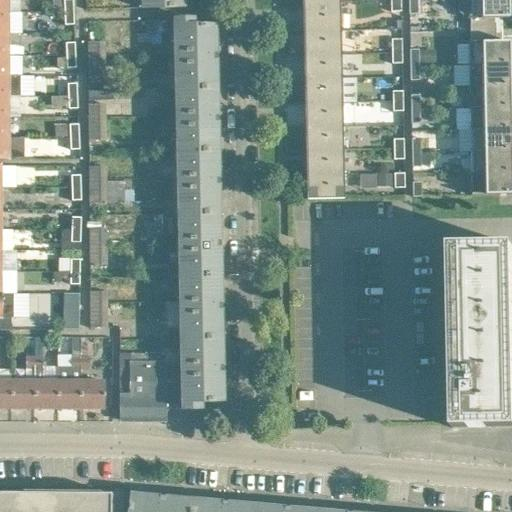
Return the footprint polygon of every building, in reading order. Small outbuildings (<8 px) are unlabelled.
[(63,1),(64,13),(73,13),(72,0),(63,1)] [(182,8),(182,0),(140,0),(141,9),(182,8)] [(400,9),(399,0),(389,0),(390,9),(400,9)] [(417,15),(416,0),(407,0),(408,15),(417,15)] [(458,0),(458,13),(464,18),(469,18),(470,31),(467,31),(496,31),(496,23),(494,23),(494,19),(508,19),(507,0),(458,0)] [(339,6),(339,4),(302,7),(302,32),(339,31),(339,6)] [(388,25),(387,9),(374,10),(375,26),(388,25)] [(73,26),(73,13),(64,13),(64,26),(73,26)] [(192,20),(172,20),(174,90),(216,90),(214,26),(192,26),(192,20)] [(340,55),(339,31),(302,32),(303,56),(340,55)] [(496,39),(496,31),(467,31),(467,32),(470,32),(470,43),(467,43),(467,45),(468,45),(468,65),(467,65),(467,66),(508,65),(508,42),(494,43),(494,39),(496,39)] [(104,43),(88,43),(88,60),(104,60),(104,43)] [(75,56),(74,44),(65,44),(66,56),(75,56)] [(401,54),(401,44),(390,44),(391,54),(401,54)] [(418,50),(409,50),(409,66),(418,66),(418,50)] [(401,64),(401,54),(391,54),(391,64),(401,64)] [(340,79),(340,55),(303,56),(303,80),(340,79)] [(75,69),(75,56),(66,56),(66,69),(75,69)] [(104,79),(104,60),(88,60),(88,79),(104,79)] [(509,87),(508,65),(467,66),(468,66),(469,87),(468,87),(509,87)] [(419,81),(418,66),(409,66),(409,82),(419,81)] [(341,103),(340,79),(303,80),(304,104),(341,103)] [(67,85),(67,97),(77,97),(76,84),(67,85)] [(509,108),(509,87),(468,87),(468,88),(469,88),(469,108),(468,108),(468,109),(509,108)] [(217,152),(216,90),(174,90),(161,90),(161,104),(174,104),(175,153),(217,152)] [(113,102),(113,92),(88,92),(88,102),(113,102)] [(402,102),(402,92),(391,92),(392,102),(402,102)] [(419,96),(410,96),(410,110),(419,110),(419,96)] [(77,109),(77,97),(67,97),(68,110),(77,109)] [(116,114),(155,116),(155,103),(116,101),(116,114)] [(402,112),(402,102),(392,102),(392,112),(402,112)] [(341,127),(341,103),(304,104),(304,128),(341,127)] [(105,105),(88,105),(88,124),(105,123),(105,105)] [(468,109),(455,109),(455,131),(469,131),(510,130),(509,108),(468,109)] [(419,110),(410,110),(410,125),(419,125),(419,122),(433,122),(433,110),(419,110)] [(105,142),(105,123),(88,124),(89,142),(105,142)] [(69,126),(69,138),(78,138),(78,125),(69,126)] [(342,151),(341,127),(304,128),(305,152),(342,151)] [(510,151),(510,130),(469,131),(470,131),(470,151),(469,151),(469,152),(510,151)] [(79,150),(78,138),(69,138),(70,151),(79,150)] [(420,139),(411,139),(411,154),(420,154),(420,139)] [(403,150),(403,140),(392,140),(392,150),(403,150)] [(403,160),(403,150),(392,150),(393,160),(403,160)] [(342,175),(342,151),(305,152),(305,176),(342,175)] [(510,173),(510,151),(469,152),(469,153),(470,153),(470,173),(469,173),(469,174),(510,173)] [(218,215),(217,152),(175,153),(176,216),(218,215)] [(420,168),(420,154),(411,154),(411,168),(420,168)] [(105,168),(89,168),(89,186),(105,186),(105,168)] [(403,185),(403,172),(393,172),(393,185),(403,185)] [(511,195),(510,173),(469,174),(470,174),(471,195),(470,195),(470,196),(511,195)] [(343,199),(342,175),(305,176),(306,200),(343,199)] [(80,189),(80,176),(71,176),(71,189),(80,189)] [(421,183),(412,183),(412,198),(421,198),(421,183)] [(344,185),(343,198),(372,200),(372,186),(344,185)] [(105,204),(105,186),(89,186),(89,205),(105,204)] [(80,201),(80,189),(71,189),(71,202),(80,201)] [(219,278),(218,215),(176,216),(177,278),(219,278)] [(71,218),(71,231),(80,231),(80,218),(71,218)] [(106,230),(89,231),(89,248),(106,248),(106,230)] [(80,244),(80,231),(71,231),(70,243),(80,244)] [(511,244),(449,246),(452,429),(511,427),(511,244)] [(106,268),(106,248),(89,248),(89,268),(106,268)] [(70,260),(70,273),(79,273),(79,260),(70,260)] [(54,290),(67,290),(67,268),(54,268),(54,290)] [(79,285),(79,273),(70,273),(70,285),(79,285)] [(221,340),(219,278),(177,278),(179,340),(221,340)] [(106,293),(90,293),(90,310),(106,310),(106,293)] [(0,330),(10,331),(10,318),(14,318),(14,295),(0,294),(0,330)] [(78,295),(62,295),(62,309),(78,309),(78,295)] [(106,329),(106,310),(90,310),(90,329),(106,329)] [(222,402),(221,340),(179,340),(180,402),(165,402),(164,402),(164,410),(200,410),(200,402),(222,402)] [(55,411),(55,383),(41,383),(42,342),(33,342),(32,359),(32,371),(32,382),(32,411),(55,411)] [(55,383),(55,411),(78,411),(78,383),(78,371),(79,359),(79,342),(70,342),(70,371),(55,371),(55,383)] [(164,370),(144,370),(144,354),(119,354),(119,421),(164,421),(164,410),(164,402),(165,402),(164,370)] [(32,371),(32,359),(24,359),(24,371),(32,371)] [(79,359),(78,371),(87,371),(87,359),(79,359)] [(0,410),(9,410),(8,382),(0,382),(0,410)] [(32,411),(32,382),(8,382),(9,410),(32,411)] [(103,383),(78,383),(78,411),(102,411),(103,383)] [(0,511),(22,511),(23,494),(0,493),(0,511)] [(52,511),(53,494),(23,494),(22,511),(52,511)] [(83,511),(84,495),(53,494),(52,511),(83,511)] [(113,511),(114,495),(84,495),(83,511),(113,511)] [(194,511),(195,501),(133,496),(131,511),(194,511)] [(258,511),(259,507),(195,501),(194,511),(258,511)]
